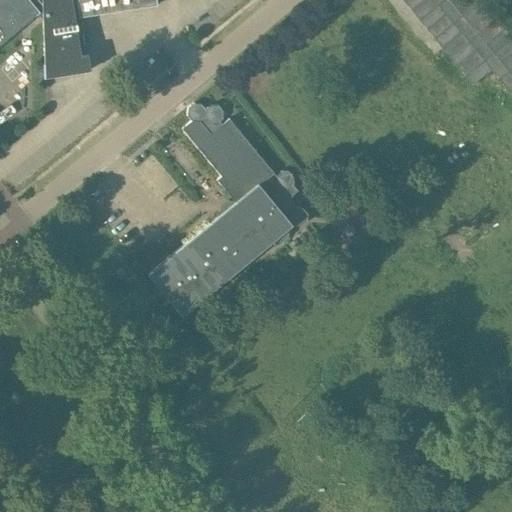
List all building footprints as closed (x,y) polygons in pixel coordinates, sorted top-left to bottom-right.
[(0,0),(0,47),(39,15),(44,20),(46,78),(66,75),(91,71),(88,54),(87,43),(89,37),(85,35),(83,18),(158,7),(158,3),(157,0),(0,0)] [(404,0),(474,84),(493,69),(511,92),(511,36),(481,0),(404,0)] [(228,83),(223,77),(215,84),(220,90),(228,83)] [(211,106),(205,110),(201,105),(194,104),(187,109),(186,117),(191,122),(182,129),(222,178),(218,181),(236,204),(148,276),(182,316),(270,244),(283,244),(290,238),(289,242),(293,245),(301,245),(306,241),(306,233),(301,229),(301,225),(307,221),(307,215),(302,209),(293,208),(291,204),(292,197),(297,192),(291,184),(293,177),(289,172),(281,172),(275,176),(229,119),(222,125),(220,123),(223,121),(223,113),(219,106),(211,106)] [(309,196),(316,191),(310,183),(303,188),(309,196)] [(156,237),(162,244),(167,240),(161,233),(156,237)] [(425,500),(435,511),(447,511),(451,510),(434,491),(425,500)]
